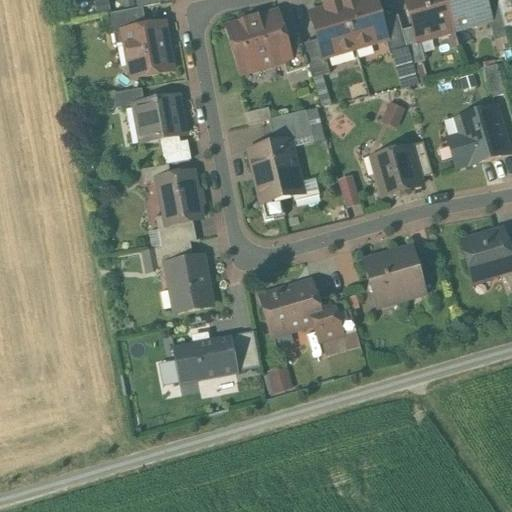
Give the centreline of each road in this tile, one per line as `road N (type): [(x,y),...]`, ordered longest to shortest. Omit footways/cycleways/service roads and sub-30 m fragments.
road 1 (unclassified): [(0,499),(511,346)]
road 2 (residential): [(191,4),(237,247),(247,257),(511,197)]
